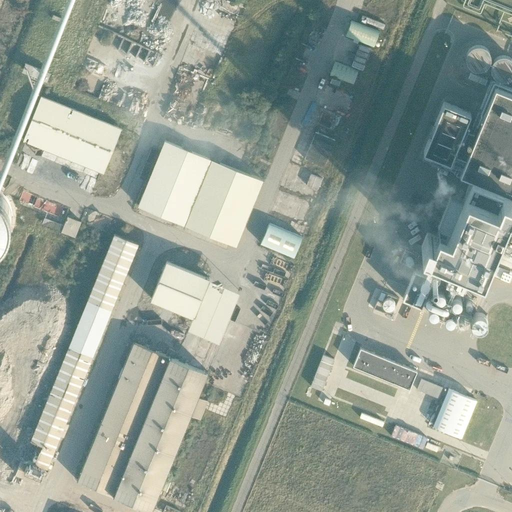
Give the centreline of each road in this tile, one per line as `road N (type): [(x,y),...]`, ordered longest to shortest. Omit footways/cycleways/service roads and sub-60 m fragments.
road 1 (unclassified): [(440,5),(232,511)]
road 2 (unknown): [(156,229),(238,259),(342,0)]
road 3 (unknown): [(40,511),(156,229)]
road 4 (unknown): [(114,214),(202,0)]
road 5 (unknown): [(0,168),(114,214)]
